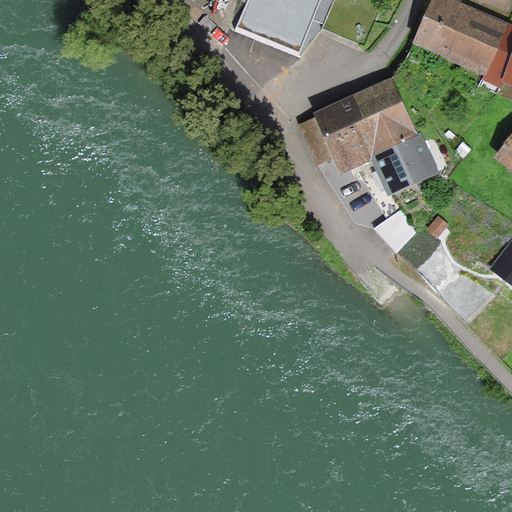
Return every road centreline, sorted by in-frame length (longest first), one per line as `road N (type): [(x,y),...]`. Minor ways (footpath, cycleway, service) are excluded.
road 1 (residential): [(272,110),(368,69),(397,44),(417,0)]
road 2 (residential): [(272,110),(353,244)]
road 3 (residential): [(176,0),(272,110)]
